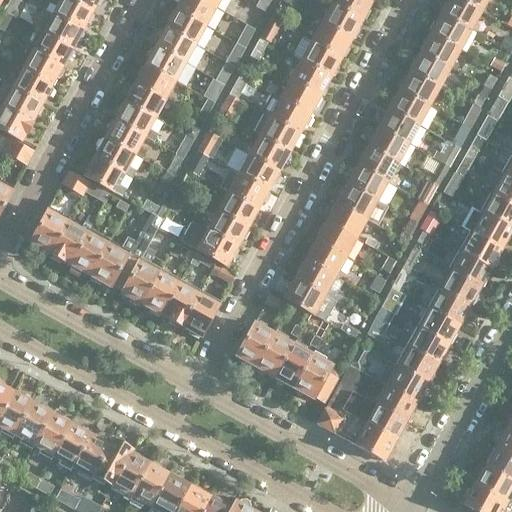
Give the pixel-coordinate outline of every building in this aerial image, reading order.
[(20,0),(9,0),(3,11),(12,16),(20,0)] [(51,15),(51,14),(81,31),(86,24),(89,24),(92,17),(91,14),(92,12),(69,0),(58,0),(55,7),(41,0),(39,0),(36,7),(51,15)] [(69,0),(92,12),(96,6),(99,5),(101,0),(69,0)] [(179,3),(175,11),(206,28),(216,9),(199,0),(177,0),(177,1),(179,3)] [(199,0),(216,9),(220,0),(199,0)] [(270,0),(258,0),(255,6),(264,11),(270,0)] [(330,4),(330,5),(361,21),(362,20),(365,20),(369,13),(367,10),(372,2),(367,0),(325,0),(325,1),(330,4)] [(441,15),(440,16),(471,33),(481,13),(457,0),(448,0),(447,4),(444,4),(440,12),(441,15)] [(457,0),(481,13),(488,0),(457,0)] [(330,5),(320,23),(351,40),(351,39),(355,39),(359,32),(357,29),(361,21),(330,5)] [(273,9),(268,18),(279,24),(284,15),(273,9)] [(12,16),(3,11),(0,16),(0,28),(4,30),(12,16)] [(169,22),(165,29),(196,46),(206,28),(175,11),(174,13),(171,13),(167,19),(169,22)] [(41,33),(41,32),(72,49),(75,42),(78,42),(82,35),(81,32),(81,31),(51,14),(51,15),(45,26),(37,22),(34,29),(41,33)] [(243,24),(253,29),(258,20),(248,15),(243,24)] [(430,34),(460,51),(471,33),(440,16),(436,23),(433,23),(429,31),(430,34)] [(279,24),(268,18),(258,37),(266,42),(268,43),(279,24)] [(320,23),(310,42),(340,59),(341,58),(344,58),(348,51),(346,48),(351,40),(320,23)] [(159,40),(155,47),(186,64),(196,46),(165,29),(164,31),(161,31),(157,37),(159,40)] [(41,33),(31,51),(62,67),(65,60),(68,60),(72,54),(70,51),(72,49),(41,32),(41,33)] [(236,44),(243,48),(249,37),(241,33),(236,44)] [(420,52),(420,54),(450,70),(460,51),(430,34),(426,42),(423,42),(419,50),(420,52)] [(266,42),(258,37),(248,56),(256,60),(266,42)] [(498,48),(510,55),(511,50),(511,40),(504,37),(498,48)] [(293,58),(299,61),(330,78),(330,77),(334,77),(338,70),(336,67),(340,59),(310,42),(303,38),(299,46),(293,58)] [(149,59),(145,66),(176,82),(186,64),(155,47),(154,49),(150,50),(147,56),(149,59)] [(15,65),(21,69),(51,86),(55,79),(58,79),(62,72),(60,70),(62,67),(31,51),(25,62),(18,59),(15,65)] [(226,62),(233,66),(238,56),(231,52),(226,62)] [(409,71),(409,72),(440,89),(450,70),(420,54),(415,61),(412,61),(408,68),(409,71)] [(489,67),(500,73),(504,65),(493,59),(489,67)] [(215,80),(223,84),(233,66),(226,62),(224,61),(215,80)] [(299,61),(289,79),(320,96),(320,95),(323,96),(327,89),(325,86),(330,78),(299,61)] [(139,77),(135,84),(165,101),(176,82),(145,66),(143,68),(140,68),(137,74),(139,77)] [(21,69),(11,87),(41,104),(45,98),(48,97),(52,91),(50,88),(51,86),(21,69)] [(399,89),(398,91),(429,108),(440,89),(409,72),(405,80),(402,80),(398,87),(399,89)] [(237,75),(226,94),(235,99),(246,80),(237,75)] [(482,89),(489,92),(496,80),(489,77),(482,89)] [(511,80),(507,78),(497,97),(507,102),(511,92),(511,80)] [(185,79),(182,85),(194,92),(197,85),(185,79)] [(289,79),(278,98),(309,115),(313,108),(317,108),(321,101),(319,98),(320,96),(289,79)] [(264,90),(271,94),(274,96),(279,88),(268,82),(264,90)] [(0,91),(0,105),(1,106),(31,123),(35,116),(38,116),(41,109),(40,107),(41,104),(11,87),(4,84),(0,91)] [(129,95),(125,102),(155,119),(165,101),(135,84),(134,86),(130,86),(127,93),(129,95)] [(207,87),(202,97),(206,99),(213,103),(218,93),(207,87)] [(389,109),(388,110),(419,127),(429,108),(398,91),(394,99),(391,99),(387,106),(389,109)] [(226,94),(216,112),(231,120),(241,102),(235,99),(226,94)] [(260,113),(262,114),(299,135),(303,127),(306,127),(310,119),(308,117),(309,115),(278,98),(274,96),(271,94),(260,113)] [(472,107),(478,111),(485,100),(478,96),(472,107)] [(497,97),(486,116),(486,117),(495,122),(496,123),(507,102),(497,97)] [(195,117),(202,121),(213,103),(206,99),(195,117)] [(118,114),(115,121),(145,137),(152,141),(157,133),(150,129),(155,119),(125,102),(123,105),(120,105),(116,111),(118,114)] [(1,106),(0,106),(0,132),(11,139),(12,138),(20,143),(24,135),(26,135),(32,126),(30,125),(31,123),(1,106)] [(468,129),(478,111),(472,107),(470,106),(459,125),(468,129)] [(378,128),(377,129),(408,146),(419,127),(388,110),(384,118),(381,117),(377,125),(378,128)] [(258,135),(258,136),(288,153),(292,146),(296,146),(300,138),(298,135),(299,135),(262,114),(252,132),(258,135)] [(486,117),(475,137),(484,142),(495,122),(486,117)] [(108,132),(104,139),(135,156),(141,159),(145,152),(139,149),(145,137),(115,121),(114,123),(110,123),(106,129),(108,132)] [(183,134),(184,135),(192,139),(197,130),(188,125),(183,134)] [(457,148),(468,129),(459,125),(449,144),(457,148)] [(371,140),(367,148),(398,165),(408,146),(377,129),(377,130),(374,130),(370,138),(371,140)] [(206,132),(195,151),(204,156),(214,137),(206,132)] [(184,135),(174,153),(182,158),(192,139),(184,135)] [(231,146),(247,155),(278,172),(282,164),(285,164),(289,157),(287,155),(288,153),(258,136),(252,147),(236,138),(231,146)] [(475,137),(465,155),(474,160),(484,142),(475,137)] [(129,167),(135,156),(104,139),(103,142),(100,142),(96,148),(98,151),(94,158),(125,175),(131,178),(136,170),(129,167)] [(11,141),(10,141),(3,153),(26,167),(34,153),(11,141)] [(447,167),(457,148),(449,144),(446,142),(439,154),(434,151),(430,158),(447,167)] [(361,159),(357,167),(388,183),(395,187),(398,180),(391,176),(398,165),(367,148),(367,149),(363,149),(359,156),(361,159)] [(164,172),(172,176),(182,158),(174,153),(164,172)] [(247,156),(236,174),(267,191),(272,183),(275,183),(279,176),(277,174),(278,172),(247,155),(247,156)] [(465,155),(454,174),(463,179),(474,160),(465,155)] [(500,175),(503,176),(511,181),(511,156),(500,175)] [(93,160),(90,160),(86,166),(88,169),(83,178),(120,199),(125,190),(118,186),(125,175),(94,158),(93,160)] [(191,162),(185,172),(198,178),(203,169),(191,162)] [(436,186),(447,167),(438,163),(428,182),(436,186)] [(350,179),(346,186),(377,202),(388,183),(357,167),(356,168),(353,169),(349,176),(350,179)] [(67,172),(59,186),(81,198),(89,184),(67,172)] [(153,191),(162,195),(172,176),(164,172),(153,191)] [(267,192),(267,191),(236,174),(226,193),(242,202),(257,210),(261,202),(264,202),(268,195),(267,192)] [(454,174),(444,193),(453,198),(463,179),(454,174)] [(489,194),(492,195),(511,206),(511,181),(503,176),(500,175),(489,194)] [(426,204),(436,186),(428,182),(425,180),(414,198),(418,200),(426,204)] [(0,213),(13,189),(0,181),(0,213)] [(367,221),(377,202),(346,186),(346,187),(342,187),(338,194),(340,197),(336,204),(367,221)] [(101,191),(96,200),(104,205),(108,195),(101,191)] [(173,193),(166,207),(178,213),(185,199),(173,193)] [(226,193),(216,212),(247,229),(251,221),(254,221),(258,214),(256,211),(257,210),(242,202),(226,193)] [(479,213),(481,214),(511,230),(511,228),(511,206),(492,195),(489,194),(479,213)] [(160,210),(161,206),(166,198),(162,195),(155,207),(160,210)] [(409,220),(416,224),(427,205),(426,204),(418,200),(408,220),(409,220)] [(145,201),(141,208),(150,214),(155,217),(160,210),(155,207),(154,206),(145,201)] [(437,202),(431,212),(433,213),(441,217),(446,207),(437,202)] [(128,207),(121,203),(116,212),(123,216),(128,207)] [(329,216),(326,223),(356,240),(367,221),(336,204),(335,206),(332,206),(328,213),(329,216)] [(160,210),(155,217),(150,226),(156,229),(157,229),(168,210),(161,206),(160,210)] [(469,207),(458,227),(468,232),(471,233),(500,250),(505,242),(507,243),(511,233),(510,232),(511,230),(481,214),(479,213),(469,207)] [(49,208),(29,244),(31,245),(30,248),(40,253),(41,250),(49,255),(69,219),(53,210),(49,208)] [(202,219),(198,227),(205,231),(236,248),(240,240),(243,240),(248,233),(246,230),(247,229),(216,212),(209,223),(202,219)] [(431,212),(426,221),(435,227),(441,217),(433,213),(431,212)] [(109,241),(89,277),(91,278),(90,281),(99,286),(101,283),(110,288),(111,286),(120,291),(137,261),(138,262),(146,248),(156,229),(150,226),(155,217),(150,214),(134,243),(126,238),(120,248),(109,241)] [(69,219),(49,255),(51,256),(49,259),(60,264),(61,261),(69,266),(87,233),(89,230),(93,222),(86,218),(81,226),(69,219)] [(416,224),(409,220),(398,239),(406,243),(416,224)] [(189,222),(178,242),(194,251),(225,269),(230,259),(233,259),(237,251),(236,249),(236,248),(205,231),(198,227),(189,222)] [(319,235),(315,242),(346,259),(356,240),(326,223),(325,225),(321,225),(317,232),(319,235)] [(458,227),(455,234),(465,239),(458,251),(460,253),(489,269),(490,268),(492,269),(498,259),(496,258),(500,250),(471,233),(468,232),(458,227)] [(87,233),(69,266),(71,267),(70,270),(79,275),(81,272),(89,277),(109,241),(89,230),(87,233)] [(430,236),(423,232),(416,243),(424,247),(430,236)] [(365,237),(362,243),(371,248),(374,242),(365,237)] [(308,254),(305,261),(336,278),(346,259),(315,242),(314,244),(311,244),(307,251),(308,254)] [(176,259),(181,247),(175,244),(169,255),(176,259)] [(137,261),(120,291),(122,292),(121,294),(129,299),(128,302),(138,307),(139,305),(141,305),(160,270),(148,263),(154,253),(153,252),(146,248),(138,262),(137,261)] [(412,250),(402,270),(409,274),(419,254),(412,250)] [(447,270),(450,271),(479,288),(480,287),(482,288),(487,278),(485,277),(489,269),(460,253),(458,251),(447,270)] [(196,270),(202,258),(194,253),(182,276),(190,281),(196,270)] [(387,276),(393,263),(385,258),(378,271),(387,276)] [(343,283),(336,278),(305,261),(304,262),(301,263),(297,270),(298,273),(294,280),(325,297),(343,307),(346,301),(336,296),(343,283)] [(214,266),(209,275),(230,286),(235,277),(214,266)] [(159,272),(141,305),(149,310),(147,312),(157,318),(159,315),(161,316),(179,283),(180,281),(179,281),(160,270),(159,272)] [(402,270),(391,290),(398,293),(409,274),(402,270)] [(437,289),(439,290),(469,307),(469,306),(471,307),(477,298),(475,297),(479,288),(450,271),(447,270),(437,289)] [(377,295),(383,283),(374,278),(367,290),(377,295)] [(286,289),(287,292),(283,301),(313,318),(325,297),(294,280),(293,282),(290,282),(286,289)] [(199,292),(188,285),(180,281),(179,283),(161,316),(169,321),(167,323),(177,329),(179,326),(180,327),(198,294),(199,292)] [(426,309),(428,310),(458,327),(459,325),(461,326),(466,316),(464,315),(469,307),(439,290),(437,289),(426,309)] [(380,308),(390,314),(400,295),(398,293),(391,290),(380,308)] [(198,294),(180,327),(188,332),(187,334),(197,339),(198,337),(200,338),(219,303),(209,297),(199,292),(198,294)] [(269,295),(264,305),(278,312),(282,302),(269,295)] [(380,308),(370,327),(380,333),(390,314),(380,308)] [(415,328),(417,329),(447,346),(448,344),(450,345),(455,336),(453,335),(458,327),(428,310),(426,309),(415,328)] [(274,334),(254,323),(235,357),(237,359),(238,362),(243,365),(247,364),(255,368),(274,334)] [(343,325),(339,333),(352,340),(357,332),(343,325)] [(287,337),(294,341),(300,331),(292,327),(287,337)] [(380,333),(370,327),(365,336),(381,344),(385,336),(380,333)] [(405,347),(407,348),(437,364),(438,363),(440,364),(445,355),(443,353),(447,346),(417,329),(415,328),(405,347)] [(274,334),(255,368),(256,369),(257,373),(262,376),(266,375),(274,379),(293,344),(274,334)] [(306,347),(314,351),(319,342),(311,338),(306,347)] [(293,344),(274,379),(275,379),(276,383),(281,386),(285,385),(293,389),(312,355),(293,344)] [(358,347),(349,365),(360,372),(369,353),(358,347)] [(394,366),(396,367),(426,383),(427,382),(429,383),(434,374),(432,373),(437,364),(407,348),(405,347),(394,366)] [(312,355),(293,389),(294,390),(295,394),(301,397),(305,396),(313,400),(314,398),(331,366),(312,355)] [(394,366),(387,362),(377,381),(386,386),(416,403),(417,401),(419,402),(424,393),(422,392),(426,383),(396,367),(394,366)] [(338,384),(375,405),(405,422),(406,420),(408,421),(413,412),(411,411),(416,403),(386,386),(377,381),(360,372),(349,365),(338,384)] [(319,401),(324,403),(327,399),(337,380),(336,379),(340,372),(337,370),(332,367),(332,366),(331,366),(314,398),(319,401)] [(327,404),(364,424),(395,441),(395,440),(397,441),(403,431),(400,430),(405,422),(375,405),(338,384),(327,404)] [(0,415),(12,394),(0,387),(0,385),(0,415)] [(12,394),(0,415),(0,430),(13,438),(32,404),(31,404),(30,400),(24,397),(20,398),(12,394)] [(32,404),(13,438),(32,448),(51,415),(50,414),(49,411),(43,408),(40,409),(32,404)] [(334,434),(353,445),(383,462),(395,441),(364,424),(345,413),(327,404),(315,424),(334,434)] [(51,415),(32,448),(52,459),(71,426),(69,425),(68,421),(62,418),(59,419),(51,415)] [(71,426),(52,459),(72,470),(90,436),(88,435),(87,432),(81,429),(78,430),(71,426)] [(498,446),(496,450),(511,458),(511,433),(507,430),(503,437),(501,435),(495,445),(498,446)] [(90,436),(72,470),(90,480),(92,477),(110,445),(101,439),(97,440),(90,436)] [(112,441),(110,445),(92,477),(112,488),(130,455),(131,452),(112,441)] [(487,466),(486,469),(511,483),(511,458),(496,450),(493,456),(490,454),(485,464),(487,466)] [(130,455),(112,488),(130,498),(149,465),(141,461),(140,457),(134,454),(130,455)] [(2,459),(0,462),(0,470),(10,476),(15,467),(2,459)] [(149,465),(130,498),(150,509),(168,476),(160,471),(159,467),(154,464),(149,465)] [(480,473),(474,484),(507,502),(511,493),(511,483),(486,469),(482,475),(480,473)] [(22,482),(35,490),(40,480),(27,473),(22,482)] [(168,476),(150,509),(155,511),(175,511),(189,488),(180,482),(179,478),(173,475),(169,476),(168,476)] [(40,480),(35,490),(47,497),(53,487),(40,480)] [(474,484),(462,505),(474,511),(508,511),(511,506),(508,504),(508,503),(507,502),(474,484)] [(189,488),(175,511),(204,511),(211,499),(202,494),(201,490),(194,487),(190,488),(189,488)] [(73,511),(78,501),(72,498),(60,491),(54,500),(67,508),(73,511)] [(211,499),(204,511),(231,511),(232,511),(223,506),(221,502),(215,498),(211,499)] [(78,501),(73,511),(74,511),(80,511),(85,505),(78,501)] [(232,511),(231,511),(250,511),(248,511),(249,509),(249,506),(247,503),(244,501),(240,501),(236,504),(232,511)]
